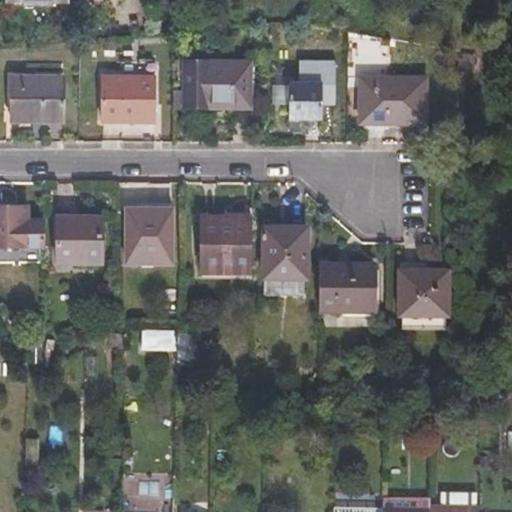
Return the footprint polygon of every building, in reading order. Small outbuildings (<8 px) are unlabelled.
[(9,67),(8,109),(59,109),(60,66),(9,67)] [(173,73),(174,117),(250,118),(250,73),(173,73)] [(288,93),(287,131),(323,132),(324,114),(334,115),(334,77),(296,77),(297,93),(288,93)] [(104,87),(104,131),(161,131),(161,86),(104,87)] [(358,87),(358,131),(427,131),(427,87),(358,87)] [(0,211),(0,251),(43,252),(43,225),(26,225),(26,212),(0,211)] [(125,211),(125,265),(172,266),(172,212),(125,211)] [(202,232),(201,279),(250,278),(251,225),(233,224),(232,232),(202,232)] [(57,226),(57,269),(100,269),(100,226),(57,226)] [(261,238),(261,285),(295,285),(299,286),(300,238),(261,238)] [(314,274),(314,320),(366,321),(367,274),(314,274)] [(393,281),(393,330),(440,330),(441,281),(393,281)] [(261,285),(260,301),(294,302),(295,285),(261,285)] [(142,352),(177,352),(177,331),(142,331),(142,352)]
